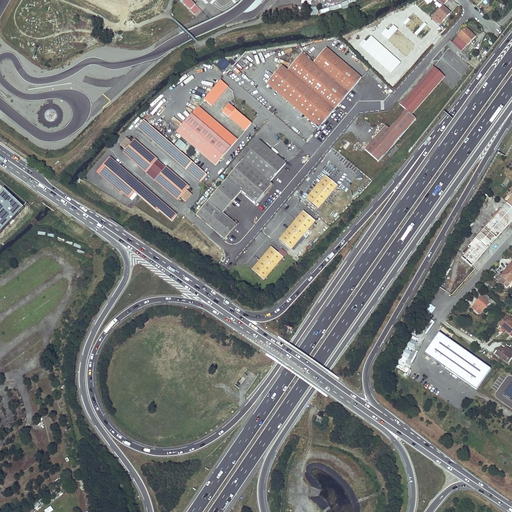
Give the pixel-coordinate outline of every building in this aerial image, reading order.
[(185,0),(183,2),(196,16),(202,11),(191,0),(185,0)] [(290,5),(275,7),(277,17),(292,15),(290,5)] [(439,25),(450,13),(443,7),(432,18),(439,25)] [(455,45),(451,49),(457,55),(475,36),(465,28),(452,43),(455,45)] [(282,66),(268,81),(320,126),(361,79),(326,48),(313,63),(302,53),(287,70),(282,66)] [(385,126),(364,150),(378,162),(416,119),(411,115),(444,77),(433,67),(400,105),(406,110),(389,129),(385,126)] [(221,81),(204,100),(212,107),(228,87),(221,81)] [(320,126),(268,81),(267,83),(318,128),(320,126)] [(229,104),(222,112),(245,131),(251,124),(229,104)] [(198,107),(176,132),(215,166),(237,140),(198,107)] [(206,175),(143,121),(136,129),(200,183),(206,175)] [(124,150),(121,154),(155,182),(175,198),(177,201),(180,197),(185,202),(192,195),(186,190),(189,187),(186,184),(166,167),(165,168),(156,160),(157,159),(134,139),(131,143),(125,138),(118,145),(124,150)] [(243,160),(236,168),(264,193),(272,183),(270,182),(285,164),(259,141),(242,159),(243,160)] [(176,214),(109,158),(95,173),(121,195),(122,194),(129,199),(134,193),(157,212),(158,210),(171,221),(176,215),(176,214)] [(236,168),(215,193),(229,205),(241,191),(255,203),(264,193),(236,168)] [(325,175),(306,198),(318,209),(338,186),(325,175)] [(0,235),(25,208),(5,190),(0,194),(0,235)] [(229,205),(215,193),(196,215),(225,239),(237,225),(223,213),(229,205)] [(464,254),(461,257),(471,266),(488,247),(487,245),(494,237),(496,238),(511,219),(511,217),(501,208),(467,247),(466,246),(461,251),(464,254)] [(291,250),(315,221),(303,211),(278,239),(291,250)] [(262,279),(282,256),(271,247),(251,270),(262,279)] [(508,269),(502,277),(503,278),(500,282),(506,286),(511,279),(511,261),(507,269),(508,269)] [(492,269),(487,275),(491,278),(496,272),(492,269)] [(477,300),(471,307),(478,314),(482,310),(484,311),(486,308),(485,307),(488,303),(493,308),(493,307),(495,309),(498,306),(484,293),(478,298),(476,299),(477,300)] [(511,319),(510,317),(501,327),(509,334),(511,332),(511,330),(511,319)] [(495,326),(490,332),(494,336),(499,330),(495,326)] [(439,333),(424,354),(476,390),(490,370),(439,333)] [(500,347),(495,353),(508,363),(511,357),(511,349),(509,352),(505,350),(500,347)] [(248,376),(245,374),(239,382),(242,383),(248,376)]
